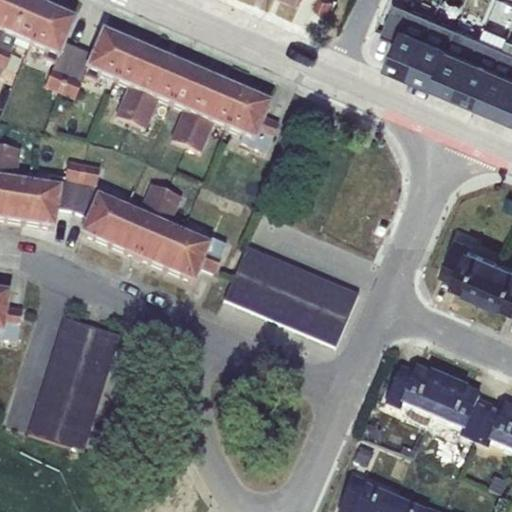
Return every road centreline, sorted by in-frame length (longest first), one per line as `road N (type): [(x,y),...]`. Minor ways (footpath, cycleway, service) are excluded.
road 1 (residential): [(458,124),(395,303)]
road 2 (residential): [(240,511),(216,477),(203,414),(211,331)]
road 3 (tertiary): [(175,4),(334,73)]
road 4 (residential): [(71,277),(12,423)]
road 5 (residential): [(211,331),(352,392)]
road 6 (residential): [(71,277),(211,331)]
road 7 (tertiary): [(334,73),(458,124)]
road 8 (residential): [(352,392),(300,511)]
road 9 (residential): [(395,303),(511,354)]
